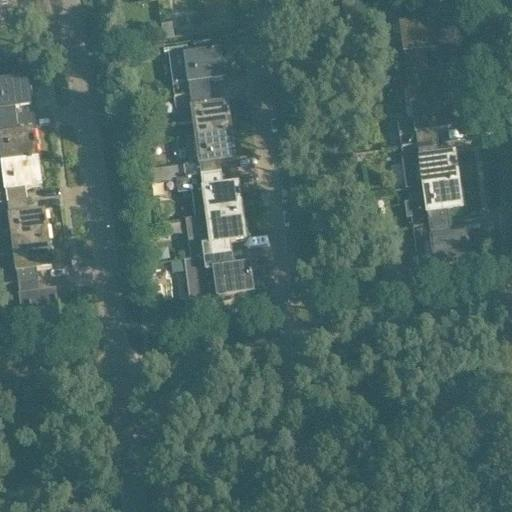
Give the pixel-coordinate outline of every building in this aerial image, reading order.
[(362,2),(342,4),(344,17),(363,14),(362,2)] [(117,4),(105,6),(107,18),(119,16),(117,4)] [(390,41),(387,42),(389,59),(389,61),(391,61),(392,69),(421,65),(426,64),(424,52),(440,50),(436,21),(416,24),(414,12),(390,15),(394,41),(390,41)] [(146,28),(146,33),(149,36),(153,36),(157,34),(157,32),(162,31),(161,25),(154,26),(150,25),(146,28)] [(189,85),(173,87),(175,100),(205,96),(210,95),(208,83),(224,81),(220,52),(200,55),(188,56),(186,56),(189,85)] [(421,65),(392,69),(394,82),(402,80),(406,108),(447,102),(446,94),(445,89),(447,89),(446,82),(444,82),(443,74),(427,76),(426,64),(421,65)] [(0,124),(11,123),(18,122),(16,110),(31,108),(27,79),(7,82),(0,82),(0,124)] [(205,96),(175,100),(177,112),(178,126),(195,123),(197,138),(231,133),(229,119),(230,119),(229,113),(228,113),(227,104),(212,107),(210,95),(205,96)] [(408,122),(399,123),(401,138),(403,150),(432,146),(437,145),(436,133),(451,131),(447,102),(406,108),(408,122)] [(153,104),(141,105),(142,115),(154,113),(153,104)] [(11,123),(0,124),(0,152),(1,153),(3,165),(38,160),(36,147),(37,146),(36,140),(35,140),(34,132),(19,134),(18,122),(11,123)] [(189,167),(184,168),(186,180),(221,175),(219,163),(235,161),(231,133),(197,138),(185,139),(189,167)] [(432,146),(403,150),(405,161),(408,189),(423,187),(458,182),(457,169),(458,169),(457,163),(456,163),(455,155),(439,157),(437,145),(432,146)] [(6,192),(0,193),(0,206),(28,203),(27,191),(41,189),(38,160),(3,165),(5,180),(6,192)] [(186,180),(176,181),(178,195),(193,193),(197,220),(242,213),(240,200),(241,200),(240,193),(239,193),(238,185),(222,187),(221,175),(186,180)] [(425,202),(406,205),(408,219),(412,218),(414,230),(444,226),(450,225),(448,213),(463,211),(458,182),(423,187),(425,202)] [(28,203),(0,206),(0,233),(11,232),(13,246),(48,241),(46,227),(48,227),(47,221),(46,221),(45,213),(30,215),(28,203)] [(197,220),(185,221),(191,261),(227,256),(232,256),(231,244),(246,242),(242,213),(197,220)] [(444,226),(414,230),(414,234),(415,242),(419,271),(436,269),(470,264),(468,250),(469,250),(468,243),(467,243),(466,235),(451,237),(450,225),(444,226)] [(15,258),(0,259),(0,267),(1,276),(3,288),(38,283),(37,271),(52,269),(48,241),(13,246),(15,258)] [(191,261),(185,262),(190,302),(192,302),(211,300),(209,286),(217,285),(219,299),(233,297),(253,295),(251,280),(252,280),(251,274),(250,274),(249,266),(234,268),(232,256),(227,256),(191,261)] [(38,283),(3,288),(5,300),(21,298),(25,327),(59,322),(57,308),(58,308),(58,301),(56,301),(55,293),(40,295),(38,283)]
